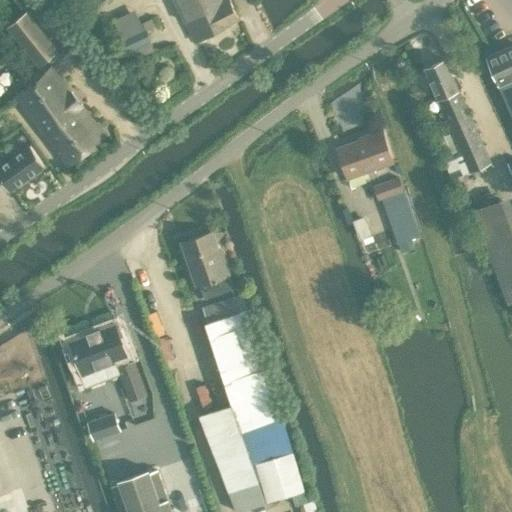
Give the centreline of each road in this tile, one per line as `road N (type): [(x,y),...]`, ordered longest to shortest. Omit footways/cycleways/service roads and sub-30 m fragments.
road 1 (unclassified): [(0,322),(412,19)]
road 2 (tertiary): [(335,0),(0,239)]
